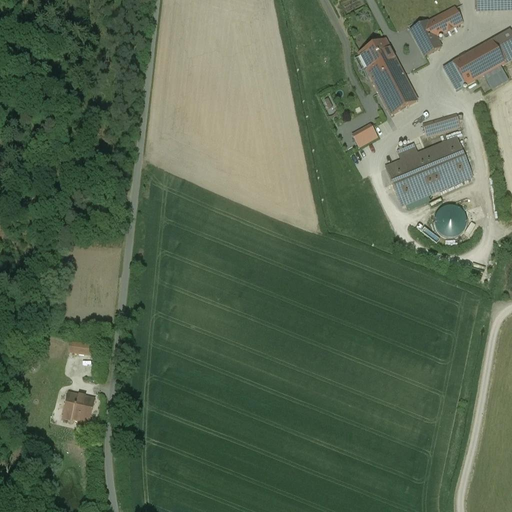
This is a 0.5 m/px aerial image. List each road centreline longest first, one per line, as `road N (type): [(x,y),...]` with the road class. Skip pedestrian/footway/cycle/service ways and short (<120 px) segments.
road 1 (unclassified): [(155,0),(106,444),(114,511)]
road 2 (track): [(438,110),(464,105),(489,214),(486,240),(468,256),(414,248),(390,212),(373,161),(395,133)]
